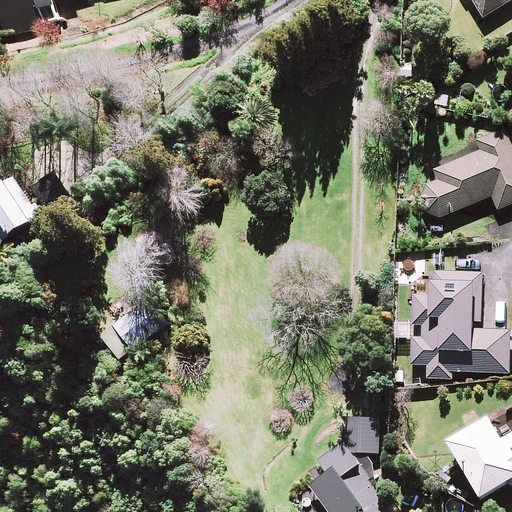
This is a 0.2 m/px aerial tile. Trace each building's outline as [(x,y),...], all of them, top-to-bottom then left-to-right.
[(0,0),(0,32),(9,31),(10,36),(59,25),(53,1),(56,0),(0,0)] [(511,0),(471,0),(484,20),(511,2),(511,0)] [(442,218),(443,218),(493,198),(499,211),(511,206),(511,145),(505,129),(478,141),(483,152),(435,172),(439,182),(430,186),(427,188),(425,191),(424,194),(423,197),(422,200),(423,203),(423,206),(424,209),(426,211),(428,214),(430,216),(433,217),(436,218),(439,218),(442,218)] [(72,200),(57,175),(35,187),(49,213),(72,200)] [(19,177),(0,188),(0,231),(5,240),(43,218),(19,177)] [(483,274),(431,273),(430,296),(414,296),(412,366),(429,366),(429,380),(452,380),(453,373),(510,374),(511,332),(475,331),(475,323),(482,323),(483,274)] [(160,331),(142,307),(102,337),(120,361),(160,331)] [(511,434),(502,441),(489,419),(448,443),(482,499),(511,481),(511,482),(511,434)] [(396,502),(386,509),(368,482),(380,473),(373,465),(373,455),(380,455),(381,421),(348,420),(347,443),(319,462),(328,474),(311,486),(329,511),(398,511),(401,510),(396,502)]
